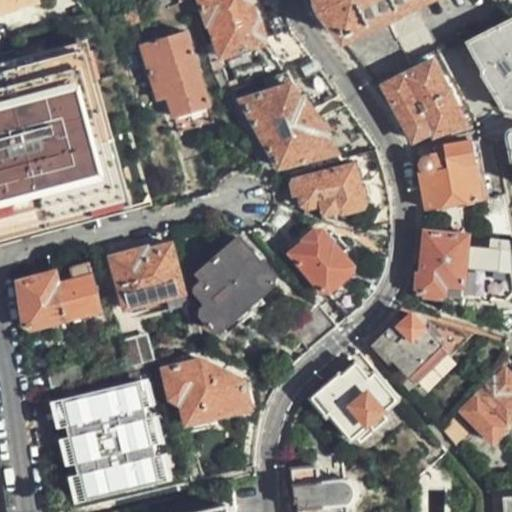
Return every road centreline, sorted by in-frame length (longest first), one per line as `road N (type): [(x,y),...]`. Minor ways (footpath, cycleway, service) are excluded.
road 1 (residential): [(270,511),(267,451),(280,399),(357,339),(387,300),(407,233),(386,136),(297,0)]
road 2 (residential): [(0,338),(24,511)]
